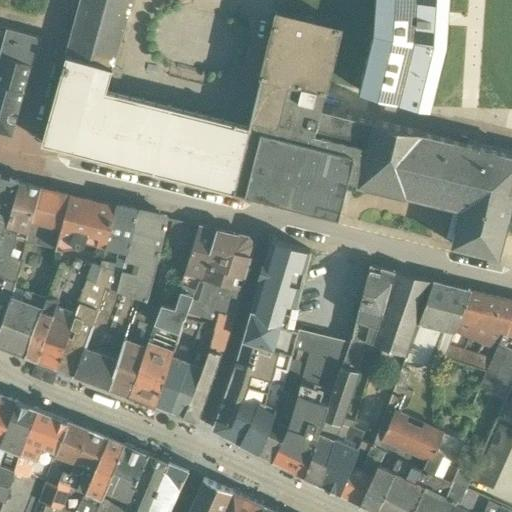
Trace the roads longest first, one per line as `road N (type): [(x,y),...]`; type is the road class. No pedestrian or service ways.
road 1 (residential): [(16,159),(511,279)]
road 2 (residential): [(60,0),(16,159)]
